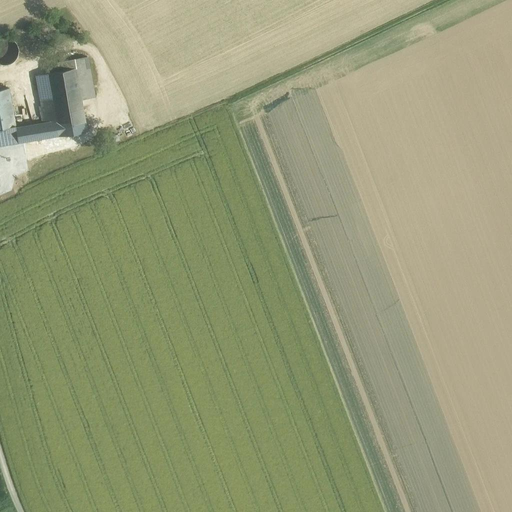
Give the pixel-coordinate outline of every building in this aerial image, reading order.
[(18,56),(19,50),(18,45),(15,40),(10,37),(5,36),(0,37),(0,63),(5,65),(10,64),(15,61),(18,56)] [(16,127),(6,129),(9,144),(87,130),(76,67),(36,74),(42,105),(39,106),(42,122),(16,127)] [(9,88),(0,89),(0,130),(6,129),(16,127),(9,88)] [(137,133),(126,112),(115,117),(126,139),(137,133)] [(6,129),(0,130),(0,145),(9,144),(6,129)]
